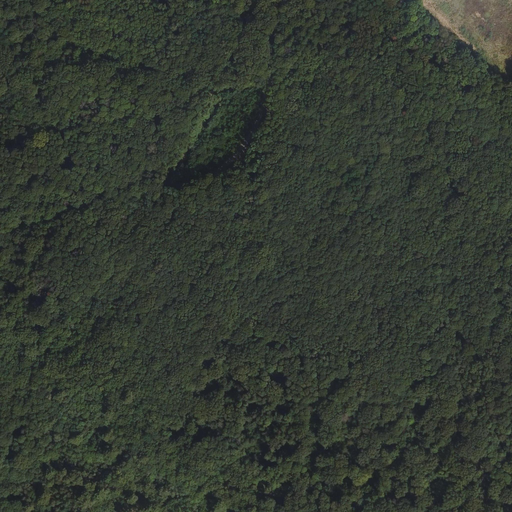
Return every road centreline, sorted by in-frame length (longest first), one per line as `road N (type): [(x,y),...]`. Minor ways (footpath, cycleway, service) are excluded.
road 1 (track): [(0,316),(214,477),(375,511)]
road 2 (tertiary): [(284,0),(254,130),(215,169),(83,201),(0,232)]
